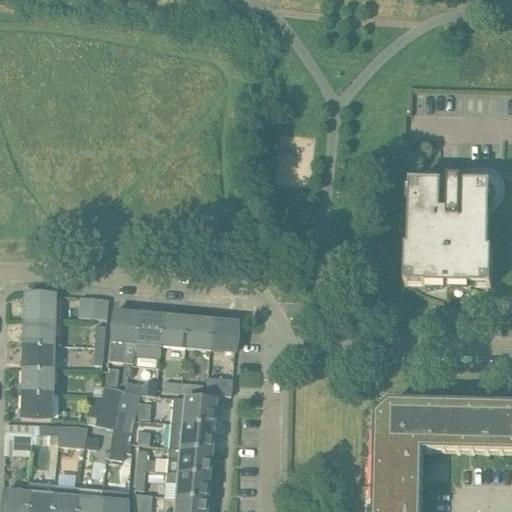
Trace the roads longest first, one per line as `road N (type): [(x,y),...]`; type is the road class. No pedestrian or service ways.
road 1 (residential): [(276,344),(269,306),(245,289),(0,274)]
road 2 (residential): [(511,349),(276,344)]
road 3 (residential): [(269,511),(276,344)]
